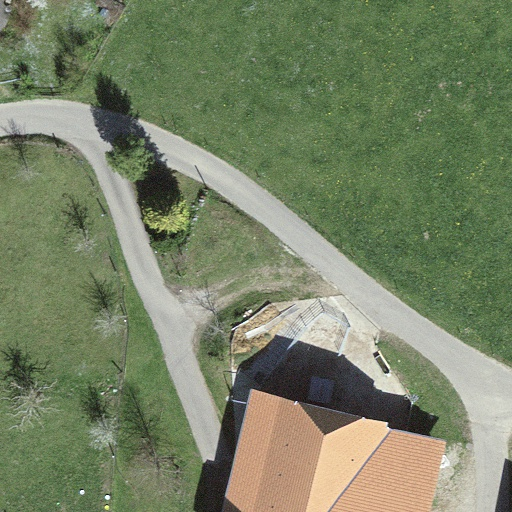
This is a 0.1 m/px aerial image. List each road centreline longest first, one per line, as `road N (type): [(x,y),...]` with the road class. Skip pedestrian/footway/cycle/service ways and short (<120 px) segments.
road 1 (track): [(0,122),(73,119),(175,152),(251,196),(352,282),(488,378),(486,511)]
road 2 (track): [(93,123),(186,405)]
